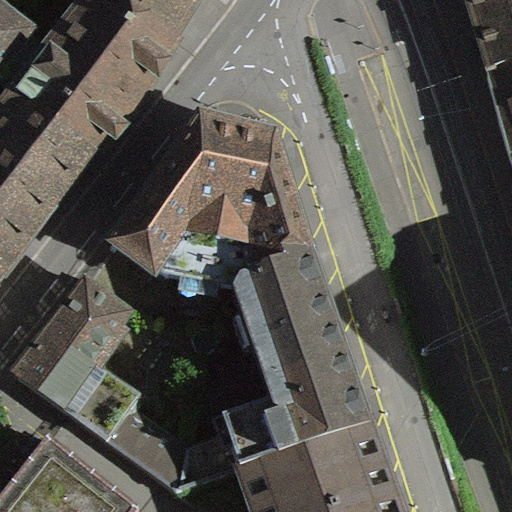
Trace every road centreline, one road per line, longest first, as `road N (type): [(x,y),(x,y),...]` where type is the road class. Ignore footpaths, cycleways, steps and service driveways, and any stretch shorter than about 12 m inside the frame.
road 1 (residential): [(439,511),(293,75),(255,27)]
road 2 (unclassified): [(255,27),(0,346)]
road 3 (residential): [(511,312),(399,0)]
